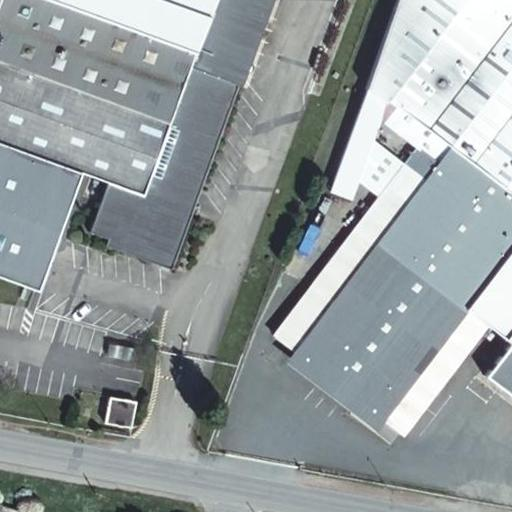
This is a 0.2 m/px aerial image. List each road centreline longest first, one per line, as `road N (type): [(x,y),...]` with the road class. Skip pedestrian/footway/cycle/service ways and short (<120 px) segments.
road 1 (tertiary): [(0,442),(383,511)]
road 2 (unknown): [(201,311),(50,265)]
